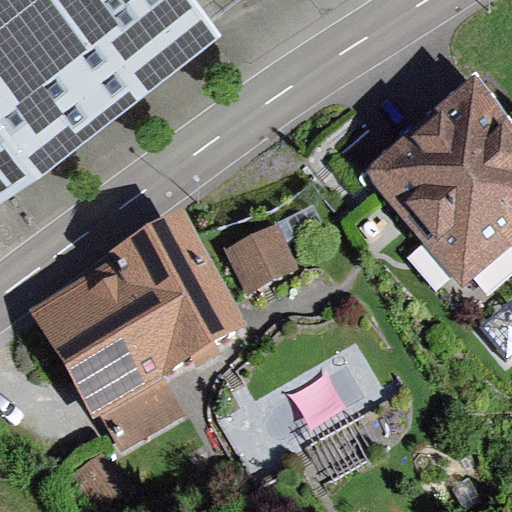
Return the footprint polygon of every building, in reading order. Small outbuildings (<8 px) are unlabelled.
[(0,0),(0,182),(220,20),(205,0),(0,0)] [(511,131),(479,91),(370,179),(462,291),(511,249),(511,131)] [(118,271),(35,320),(95,422),(106,419),(126,453),(182,419),(160,382),(187,366),(247,329),(182,220),(112,261),(118,271)] [(277,229),(225,256),(247,299),(299,272),(277,229)] [(104,457),(72,479),(95,511),(101,511),(129,493),(104,457)]
